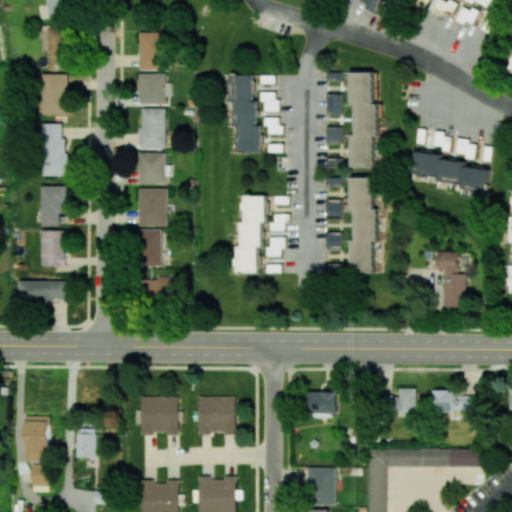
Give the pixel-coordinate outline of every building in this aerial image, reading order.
[(46,0),(48,18),(68,16),(66,0),(46,0)] [(381,0),(360,0),(360,3),(377,10),(381,0)] [(455,18),(473,26),(479,13),(450,0),(437,0),(432,12),(443,17),(444,13),(454,18),(455,18)] [(49,69),(65,68),(64,28),(48,28),(49,69)] [(169,69),(140,68),(141,32),(169,32),(169,69)] [(374,72),(352,72),(352,105),(356,105),(356,134),(352,134),(351,167),(374,167),(374,135),(378,135),(378,103),(374,103),(374,72)] [(69,74),(43,73),(42,114),(68,115),(69,74)] [(167,103),(140,103),(140,73),(168,73),(167,103)] [(261,152),(261,126),(257,126),(257,99),(253,99),(253,75),(231,75),(230,101),(235,101),(235,126),(238,126),(238,152),(261,152)] [(328,113),(343,113),(343,93),(327,93),(328,113)] [(141,147),(166,148),(166,108),(141,108),(141,147)] [(282,134),(281,117),(266,117),(267,134),(282,134)] [(66,123),(42,123),(42,176),(66,175),(66,123)] [(328,126),(327,143),(342,143),(342,127),(328,126)] [(412,174),(437,177),(437,181),(461,184),(460,189),(487,192),(489,166),(439,161),(440,154),(414,151),(412,174)] [(168,184),(140,184),(140,153),(168,153),(168,184)] [(342,157),(327,158),(327,167),(343,167),(342,157)] [(327,185),(342,186),(342,178),(327,177),(327,185)] [(351,272),(380,272),(381,248),(378,248),(379,209),(375,209),(375,177),(351,177),(351,209),(355,209),(355,239),(351,239),(351,272)] [(42,185),(42,225),(61,226),(61,203),(67,204),(67,186),(42,185)] [(168,226),(141,226),(141,188),(169,189),(168,226)] [(258,273),(258,246),(263,246),(263,222),(267,222),(266,195),(244,195),(244,222),(241,222),(241,246),(236,247),(236,273),(258,273)] [(327,218),(342,218),(342,198),(327,198),(327,218)] [(271,230),(285,230),(285,215),(276,215),(276,221),(271,221),(271,230)] [(162,265),(163,229),(141,228),(140,265),(162,265)] [(43,265),(65,265),(65,230),(42,230),(43,265)] [(342,248),(342,231),(327,231),(327,249),(342,248)] [(285,237),(271,236),(271,245),(267,245),(267,256),(281,257),(281,248),(285,248),(285,237)] [(446,269),(445,307),(466,307),(467,270),(460,270),(460,251),(439,251),(439,269),(446,269)] [(142,277),(141,300),(173,301),(174,278),(142,277)] [(68,281),(20,280),(19,300),(68,301),(68,281)] [(417,388),(400,388),(400,396),(385,396),(385,415),(417,415),(417,388)] [(433,411),(478,411),(478,395),(458,395),(458,390),(433,390),(433,411)] [(337,416),(338,392),(308,391),(307,415),(337,416)] [(179,396),(142,396),(142,434),(179,433),(179,396)] [(238,396),(200,396),(199,433),(237,433),(238,396)] [(27,415),(26,460),(49,461),(51,416),(27,415)] [(77,456),(97,457),(98,428),(78,427),(77,456)] [(482,466),(482,448),(369,447),(368,511),(386,511),(387,466),(482,466)] [(32,463),(49,463),(48,485),(32,484),(32,463)] [(336,504),(336,490),(342,490),(342,479),(336,479),(336,467),(309,467),(308,504),(336,504)] [(200,511),(237,511),(237,477),(211,478),(211,475),(200,475),(200,511)] [(142,511),(179,511),(179,479),(167,479),(167,482),(153,483),(153,479),(141,479),(142,511)] [(96,489),(110,490),(109,503),(95,503),(96,489)]
